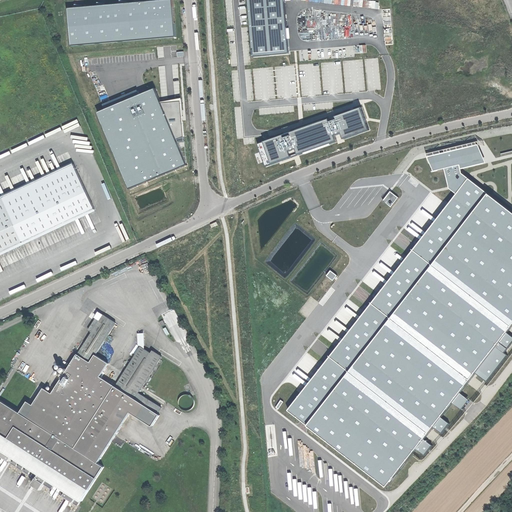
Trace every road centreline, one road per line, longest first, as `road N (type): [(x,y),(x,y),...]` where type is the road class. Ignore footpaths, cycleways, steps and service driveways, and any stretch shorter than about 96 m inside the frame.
road 1 (unclassified): [(207,216),(354,153),(511,113)]
road 2 (unclassified): [(0,313),(207,216)]
road 3 (unclassified): [(188,0),(207,216)]
road 4 (track): [(58,0),(61,32),(127,189)]
